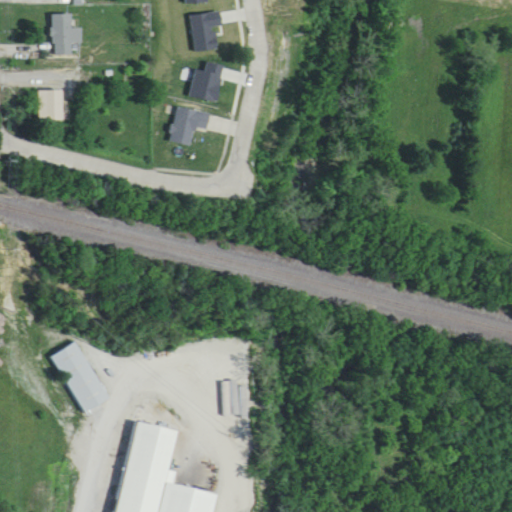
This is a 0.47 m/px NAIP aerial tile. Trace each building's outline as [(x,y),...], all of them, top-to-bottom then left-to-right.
[(71,15),(53,15),(51,55),(72,56),(72,43),(81,44),(82,29),(71,28),(71,15)] [(39,90),(40,117),(61,117),(60,90),(39,90)] [(209,114),(175,107),(168,142),(189,146),(192,129),(205,131),(209,114)] [(53,357),(85,415),(110,401),(78,343),(53,357)] [(206,511),(214,482),(157,468),(170,416),(131,407),(105,511),(206,511)]
